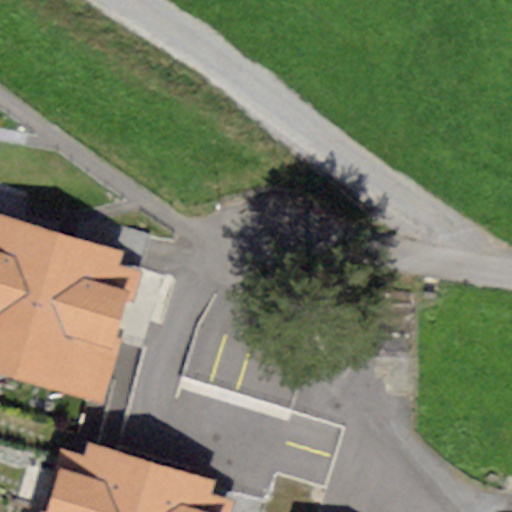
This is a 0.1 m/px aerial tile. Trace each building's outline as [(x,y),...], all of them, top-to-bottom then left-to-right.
[(0,341),(97,372),(123,285),(15,253),(22,230),(0,224),(0,225),(0,341)] [(377,338),(376,347),(405,348),(408,283),(330,276),(328,312),(377,338)] [(184,373),(288,404),(304,352),(200,320),(184,373)] [(439,405),(438,436),(482,437),(483,407),(439,405)] [(50,511),(211,511),(214,505),(196,500),(202,481),(180,474),(174,493),(66,461),(50,511)]
